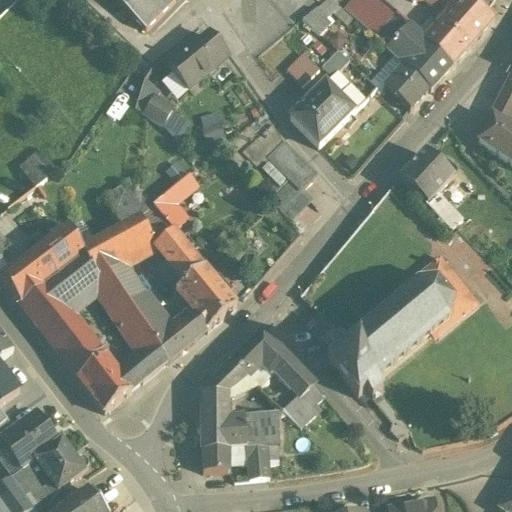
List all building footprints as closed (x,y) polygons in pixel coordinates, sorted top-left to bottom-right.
[(92,0),(95,3),(97,0),(109,0),(145,35),(179,0),(92,0)] [(329,0),(316,12),(325,22),(339,9),(333,4),(329,0)] [(336,0),(333,4),(339,9),(345,14),(357,0),(336,0)] [(400,18),(379,0),(357,0),(345,14),(377,43),(400,18)] [(412,0),(413,1),(418,0),(425,0),(434,6),(442,6),(452,14),(464,0),(463,0),(412,0)] [(472,6),(464,0),(452,14),(480,36),(493,21),(485,15),(472,5),(472,6)] [(493,4),(488,0),(463,0),(464,0),(472,6),(472,5),(485,15),(493,4)] [(316,12),(301,24),(319,39),(330,27),(325,22),(316,12)] [(426,42),(424,45),(451,68),(480,36),(452,14),(441,26),(426,42)] [(400,18),(377,43),(431,91),(451,68),(424,45),(426,42),(416,33),(400,18)] [(430,18),(416,33),(426,42),(441,26),(430,18)] [(208,40),(184,61),(202,83),(215,73),(212,68),(224,59),(208,40)] [(320,71),(331,81),(335,77),(348,66),(337,56),(320,71)] [(318,74),(302,57),(285,74),(302,90),(318,74)] [(428,90),(393,58),(369,85),(380,95),(384,90),(409,111),(428,90)] [(202,83),(184,61),(168,74),(188,96),(202,83)] [(511,81),(508,79),(501,96),(511,101),(511,81)] [(134,115),(146,122),(156,103),(159,98),(143,86),(134,115)] [(353,116),(324,87),(289,122),(318,151),(353,116)] [(511,116),(511,101),(501,96),(491,118),(507,128),(511,116)] [(156,103),(146,122),(163,132),(174,114),(156,103)] [(511,131),(507,128),(491,118),(478,144),(511,168),(511,131)] [(315,180),(283,148),(272,128),(241,157),(258,174),(269,163),(291,185),(300,194),(301,193),(315,180)] [(10,161),(33,192),(53,178),(37,156),(29,146),(10,161)] [(448,210),(436,197),(452,178),(424,154),(399,183),(427,207),(426,208),(436,220),(448,210)] [(188,181),(163,201),(171,210),(196,190),(188,181)] [(291,185),(271,205),(289,224),(311,203),(301,193),(300,194),(291,185)] [(120,230),(139,220),(140,198),(124,187),(103,202),(120,230)] [(387,194),(379,203),(396,219),(406,206),(391,191),(387,194)] [(171,210),(163,201),(152,211),(155,213),(172,235),(173,236),(185,227),(171,210)] [(457,219),(448,210),(436,220),(449,236),(462,225),(457,219)] [(172,235),(155,213),(145,220),(162,243),(172,235)] [(173,333),(145,296),(140,300),(115,266),(150,247),(153,244),(139,220),(120,230),(81,250),(86,261),(95,277),(100,273),(168,367),(207,335),(193,318),(173,333)] [(145,220),(139,220),(153,244),(150,247),(153,251),(162,243),(145,220)] [(67,228),(0,277),(0,284),(18,308),(47,290),(86,261),(81,250),(67,228)] [(0,233),(0,253),(9,246),(0,233)] [(173,236),(172,235),(162,243),(153,251),(184,288),(174,296),(193,318),(207,335),(235,311),(173,236)] [(47,290),(73,322),(96,304),(136,364),(148,354),(91,280),(95,277),(86,261),(47,290)] [(401,302),(344,349),(338,341),(327,350),(333,357),(326,364),(357,401),(365,395),(371,403),(382,394),(375,386),(432,339),(436,345),(477,312),(438,264),(397,296),(401,302)] [(168,367),(100,273),(95,277),(91,280),(148,354),(136,364),(119,377),(73,322),(47,290),(18,308),(103,417),(168,367)] [(261,335),(229,368),(230,368),(229,368),(245,384),(263,367),(277,352),(261,335)] [(0,337),(0,366),(14,355),(0,337)] [(311,389),(277,352),(263,367),(297,402),(311,389)] [(245,384),(229,368),(218,380),(227,389),(227,402),(245,384)] [(0,410),(19,396),(0,372),(0,410)] [(218,380),(202,396),(202,456),(228,454),(227,424),(227,402),(227,389),(218,380)] [(330,408),(311,389),(297,402),(280,417),(300,435),(330,408)] [(14,433),(0,442),(0,443),(21,474),(34,465),(57,449),(35,418),(14,433)] [(227,424),(228,454),(238,453),(245,453),(265,452),(277,451),(277,420),(227,424)] [(7,422),(0,427),(0,442),(14,433),(7,422)] [(73,465),(60,447),(57,449),(34,465),(56,496),(82,477),(85,474),(87,471),(86,467),(84,464),(80,462),(76,463),(73,465)] [(278,470),(277,451),(265,452),(267,470),(278,470)] [(265,452),(245,453),(246,461),(247,471),(248,485),(268,484),(267,470),(265,452)] [(247,471),(246,461),(239,461),(238,453),(228,454),(227,473),(247,471)] [(228,454),(202,456),(202,477),(227,477),(227,473),(228,454)] [(0,511),(48,511),(49,511),(56,496),(34,465),(21,474),(8,483),(29,511),(0,511)] [(29,511),(8,483),(0,488),(0,511),(29,511)] [(511,511),(511,490),(498,511),(499,511),(511,511)] [(100,511),(87,493),(60,511),(100,511)]
